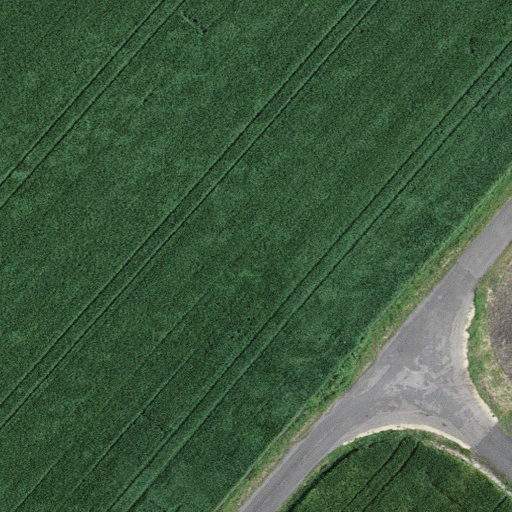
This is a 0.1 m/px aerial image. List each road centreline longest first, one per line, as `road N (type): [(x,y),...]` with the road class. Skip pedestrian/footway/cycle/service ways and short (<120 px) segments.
road 1 (track): [(249,511),(511,218)]
road 2 (track): [(407,340),(511,432)]
